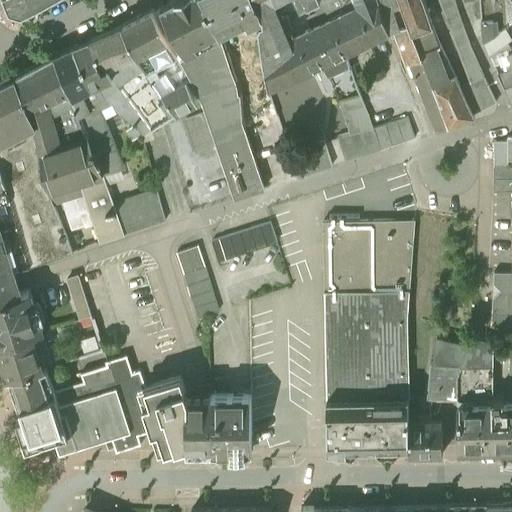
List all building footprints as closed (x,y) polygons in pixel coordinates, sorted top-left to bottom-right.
[(28,0),(0,0),(0,33),(4,43),(16,48),(69,18),(58,0),(42,0),(43,1),(31,7),(28,0)] [(58,0),(69,18),(98,2),(97,0),(58,0)] [(256,47),(235,0),(232,0),(195,20),(200,31),(199,31),(215,62),(233,118),(234,128),(236,128),(237,141),(247,137),(244,110),(236,83),(242,81),(238,67),(232,69),(228,56),(241,49),(243,54),(256,47)] [(309,13),(302,0),(235,0),(256,47),(258,54),(255,54),(254,57),(261,105),(263,119),(263,121),(318,94),(324,106),(347,96),(342,83),(326,50),(321,53),(288,69),(281,53),(306,40),(296,19),(309,13)] [(365,0),(302,0),(309,13),(314,26),(320,23),(318,18),(332,11),(327,0),(338,0),(352,27),(356,36),(353,37),(326,50),(342,83),(386,61),(365,0)] [(406,91),(433,163),(446,159),(445,158),(437,135),(430,115),(409,63),(403,48),(393,16),(388,0),(365,0),(386,61),(388,67),(393,65),(403,92),(406,91)] [(418,8),(415,0),(388,0),(393,16),(412,10),(418,8)] [(425,0),(467,111),(468,113),(481,108),(455,52),(444,11),(441,0),(425,0)] [(441,0),(444,11),(459,9),(460,29),(470,28),(471,34),(477,33),(474,0),(441,0)] [(500,0),(474,0),(477,33),(480,69),(496,59),(506,52),(503,27),(502,7),(500,0)] [(503,27),(509,24),(511,22),(511,1),(502,7),(503,27)] [(412,10),(393,16),(403,48),(409,63),(429,55),(412,10)] [(186,113),(197,134),(201,147),(212,181),(229,231),(260,221),(240,160),(239,156),(237,141),(236,128),(234,128),(233,118),(215,62),(199,31),(200,31),(195,20),(155,39),(181,88),(175,92),(186,113)] [(314,38),(321,53),(326,50),(319,36),(314,38)] [(181,88),(155,39),(149,43),(173,87),(142,104),(148,113),(158,107),(170,122),(182,116),(186,113),(175,92),(181,88)] [(149,43),(117,59),(138,98),(142,104),(173,87),(149,43)] [(511,64),(511,47),(506,52),(496,59),(503,70),(504,69),(511,64)] [(429,55),(409,63),(430,115),(452,105),(436,74),(429,55)] [(112,118),(138,98),(117,59),(83,75),(97,103),(101,100),(106,109),(112,118)] [(503,70),(496,59),(480,69),(487,84),(507,74),(504,69),(503,70)] [(507,74),(487,84),(495,102),(511,96),(511,80),(511,81),(507,74)] [(97,103),(83,75),(67,82),(87,119),(91,116),(106,109),(101,100),(97,103)] [(98,206),(118,201),(95,142),(105,137),(98,131),(91,116),(87,119),(67,82),(49,91),(68,130),(98,206)] [(107,235),(98,206),(68,130),(49,91),(9,113),(31,159),(26,161),(37,210),(47,235),(53,232),(49,222),(74,214),(85,251),(110,243),(107,235)] [(347,96),(324,106),(325,108),(335,132),(357,126),(347,96)] [(511,96),(495,102),(511,136),(511,96)] [(142,104),(138,98),(112,118),(146,163),(171,148),(158,128),(148,113),(142,104)] [(263,119),(261,105),(250,106),(251,120),(263,119)] [(437,135),(445,158),(471,147),(456,115),(452,105),(430,115),(437,135)] [(158,107),(148,113),(158,128),(170,122),(158,107)] [(468,113),(467,111),(456,115),(471,147),(473,151),(497,142),(481,108),(468,113)] [(98,131),(105,137),(108,137),(129,161),(136,169),(146,163),(112,118),(106,109),(91,116),(98,131)] [(9,113),(0,117),(0,220),(0,222),(25,299),(67,285),(47,235),(37,210),(26,161),(31,159),(9,113)] [(182,116),(170,122),(158,128),(171,148),(191,136),(182,116)] [(369,161),(357,126),(335,132),(344,166),(333,170),(341,195),(376,183),(369,161)] [(267,131),(260,133),(266,151),(273,148),(267,131)] [(247,137),(237,141),(239,156),(240,160),(266,151),(260,133),(247,137)] [(201,147),(180,154),(191,188),(212,181),(201,147)] [(369,161),(376,183),(411,171),(403,150),(369,161)] [(129,161),(118,168),(124,176),(136,169),(129,161)] [(504,170),(504,164),(489,168),(490,193),(504,193),(504,170)] [(293,210),(328,199),(320,174),(285,186),(293,210)] [(504,193),(490,193),(490,223),(510,222),(511,222),(511,198),(504,199),(504,193)] [(151,220),(107,235),(110,243),(119,268),(160,255),(151,220)] [(25,299),(0,222),(0,306),(8,304),(25,299)] [(110,243),(85,251),(94,277),(119,268),(110,243)] [(403,350),(412,252),(343,253),(320,254),(324,431),(404,429),(403,350)] [(265,254),(207,273),(214,294),(273,275),(265,254)] [(200,300),(193,279),(172,286),(194,350),(214,343),(200,300)] [(8,304),(0,306),(0,330),(15,325),(12,316),(8,304)] [(495,320),(510,320),(510,305),(490,305),(490,317),(495,320)] [(62,313),(69,333),(81,329),(74,309),(62,313)] [(511,319),(510,320),(495,320),(497,322),(489,330),(489,351),(498,363),(511,363),(511,319)] [(24,323),(15,325),(0,330),(0,376),(33,365),(28,351),(33,349),(24,323)] [(87,347),(82,333),(69,337),(75,352),(87,347)] [(88,350),(75,355),(80,369),(85,386),(98,382),(88,350)] [(36,364),(33,365),(0,376),(0,405),(2,413),(41,401),(47,398),(36,364)] [(85,386),(80,369),(71,372),(76,389),(85,386)] [(466,369),(464,376),(458,395),(487,395),(487,375),(466,369)] [(437,372),(432,395),(458,395),(464,376),(437,372)] [(183,440),(183,430),(176,409),(148,418),(148,420),(141,422),(135,403),(127,406),(121,388),(100,395),(101,397),(74,406),(77,415),(48,425),(41,401),(2,413),(12,442),(16,441),(20,455),(12,457),(22,485),(48,476),(52,490),(107,472),(111,488),(136,480),(133,471),(147,466),(153,487),(179,478),(183,477),(183,455),(179,442),(183,440)] [(454,430),(454,406),(458,395),(432,395),(430,395),(426,431),(454,430)] [(454,430),(454,436),(489,436),(489,428),(487,395),(458,395),(454,406),(454,430)] [(511,434),(500,435),(500,427),(489,428),(489,436),(454,436),(455,481),(511,479),(511,434)] [(183,430),(183,440),(179,442),(183,455),(183,477),(179,478),(181,482),(181,486),(199,486),(208,486),(207,429),(199,430),(183,430)] [(246,429),(207,429),(208,486),(248,485),(246,429)] [(404,429),(324,431),(325,484),(405,482),(405,455),(404,429)] [(438,454),(405,455),(405,482),(406,490),(439,489),(438,454)]
